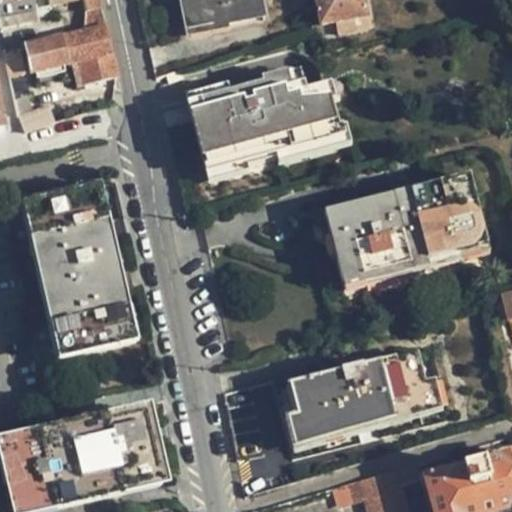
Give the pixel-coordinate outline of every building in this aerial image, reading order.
[(81,0),(83,9),(80,30),(103,24),(97,0),(0,0),(0,28),(46,18),(50,5),(76,0),(81,0)] [(243,11),(244,20),(263,17),(259,0),(180,0),(188,35),(213,31),(210,18),(243,11)] [(317,0),(321,24),(334,23),(336,35),(367,30),(362,0),(317,0)] [(227,23),(244,20),(243,11),(210,18),(213,31),(228,28),(227,23)] [(29,75),(73,65),(110,56),(103,24),(80,30),(22,44),(29,75)] [(15,50),(3,54),(7,78),(20,75),(15,50)] [(77,86),(115,77),(110,56),(73,65),(77,86)] [(191,125),(201,165),(267,149),(269,158),(323,145),(312,97),(298,100),(291,70),(250,79),(249,74),(216,82),(217,84),(197,89),(205,121),(191,125)] [(16,100),(23,131),(52,121),(47,106),(31,111),(26,97),(16,100)] [(345,290),(489,254),(470,177),(324,214),(345,290)] [(60,350),(124,335),(91,195),(28,209),(60,350)] [(511,290),(502,293),(509,322),(511,321),(511,290)] [(307,436),(430,402),(425,383),(416,386),(408,358),(305,383),(312,413),(303,416),(307,436)] [(15,511),(157,478),(143,413),(0,446),(15,511)] [(511,458),(425,481),(432,511),(497,511),(511,508),(511,458)] [(400,485),(420,480),(416,464),(396,470),(400,485)] [(396,470),(358,481),(363,496),(367,511),(408,511),(400,485),(396,470)] [(358,481),(335,488),(340,503),(363,496),(358,481)]
